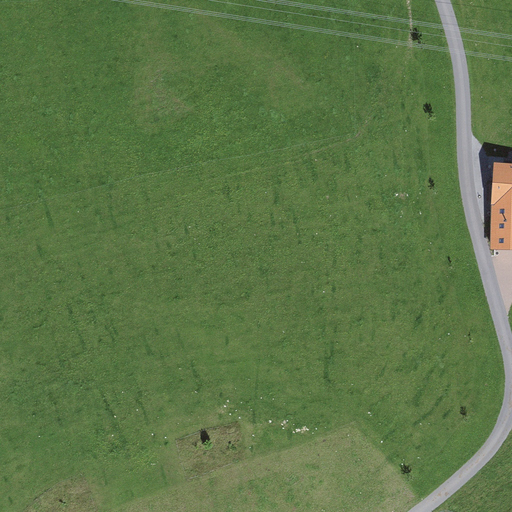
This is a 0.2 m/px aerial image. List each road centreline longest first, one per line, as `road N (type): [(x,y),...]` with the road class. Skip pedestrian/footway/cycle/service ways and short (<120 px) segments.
road 1 (track): [(511,368),(464,176),(452,35),(439,0)]
road 2 (track): [(420,511),(496,440),(511,389)]
